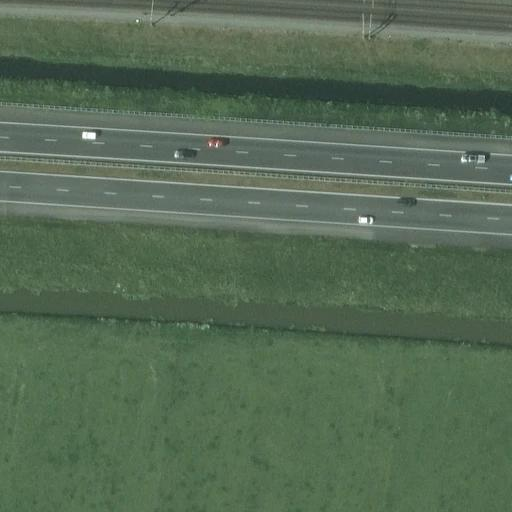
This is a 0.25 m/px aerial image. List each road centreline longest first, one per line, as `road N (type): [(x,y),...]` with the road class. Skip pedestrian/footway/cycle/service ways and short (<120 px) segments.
road 1 (motorway): [(0,186),(511,220)]
road 2 (motorway): [(511,173),(0,139)]
